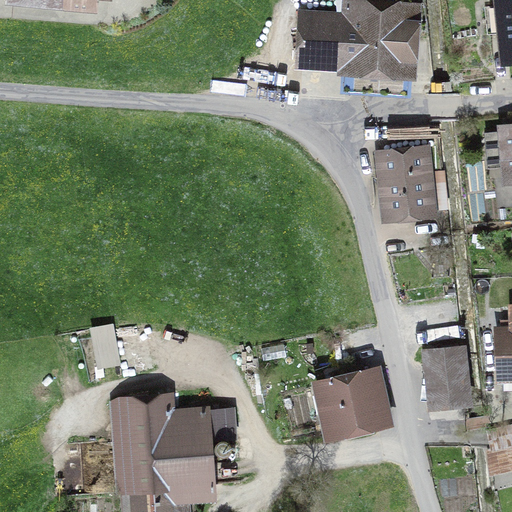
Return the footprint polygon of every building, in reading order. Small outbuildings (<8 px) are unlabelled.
[(410,73),(412,10),(411,0),(332,0),(331,20),(349,21),(347,68),(347,71),(410,73)] [(505,56),(511,55),(511,4),(482,7),(485,34),(503,32),(505,56)] [(305,18),(301,95),(345,97),(347,71),(347,68),(349,21),(331,20),(305,18)] [(392,95),(394,77),(356,75),(355,92),(392,95)] [(511,176),(511,117),(502,119),(503,131),(481,133),(485,166),(506,165),(507,177),(511,176)] [(387,212),(426,209),(422,149),(371,153),(373,176),(384,175),(387,212)] [(142,318),(91,323),(96,365),(124,362),(125,374),(148,371),(142,318)] [(511,330),(498,331),(499,373),(511,372),(511,330)] [(467,405),(461,346),(422,351),(428,409),(467,405)] [(392,424),(379,367),(313,382),(326,440),(392,424)] [(212,486),(210,442),(238,441),(237,412),(178,413),(177,397),(117,399),(118,437),(115,437),(116,489),(132,489),(132,511),(195,511),(195,496),(177,496),(177,487),(212,486)]
